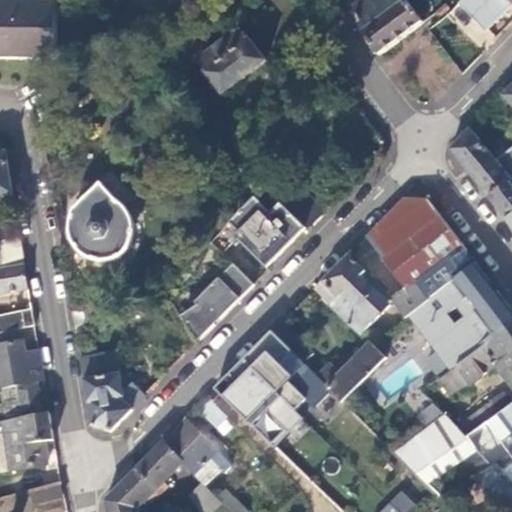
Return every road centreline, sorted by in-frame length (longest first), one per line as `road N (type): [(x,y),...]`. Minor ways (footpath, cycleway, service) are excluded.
road 1 (residential): [(86,495),(418,156)]
road 2 (residential): [(86,495),(25,159)]
road 3 (residential): [(418,156),(356,70),(334,0)]
road 4 (residential): [(418,156),(511,279)]
road 5 (residential): [(418,156),(511,62)]
